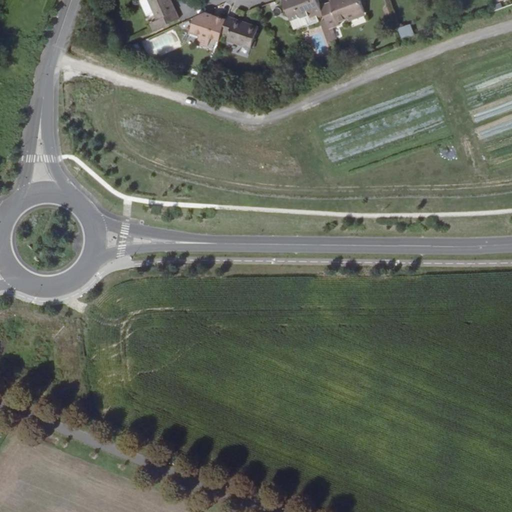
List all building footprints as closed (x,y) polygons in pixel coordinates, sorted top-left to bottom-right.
[(153,26),(160,23),(148,0),(143,0),(141,1),(153,26)] [(153,26),(156,33),(181,21),(171,0),(148,0),(160,23),(153,26)] [(323,8),(322,6),(320,0),(285,0),(294,20),(300,18),(305,19),(309,18),(313,26),(322,22),(321,18),(326,16),(323,8)] [(366,13),(361,0),(337,0),(332,2),(333,4),(323,8),(326,16),(331,30),(342,26),(340,23),(366,13)] [(229,21),(207,14),(197,19),(192,34),(201,37),(198,46),(208,49),(212,40),(221,43),(224,35),(229,21)] [(260,28),(230,18),(229,21),(224,35),(231,37),(230,41),(254,50),(260,28)] [(398,27),(401,37),(413,33),(410,24),(398,27)]
